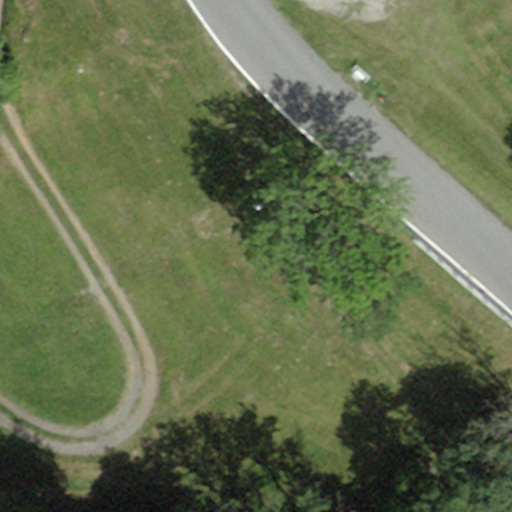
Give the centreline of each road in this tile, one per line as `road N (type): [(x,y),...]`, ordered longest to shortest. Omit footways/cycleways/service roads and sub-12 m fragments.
road 1 (track): [(0,395),(72,434),(130,423),(159,384),(128,303),(9,121),(4,0)]
road 2 (tertiary): [(222,0),(311,107),(511,278)]
